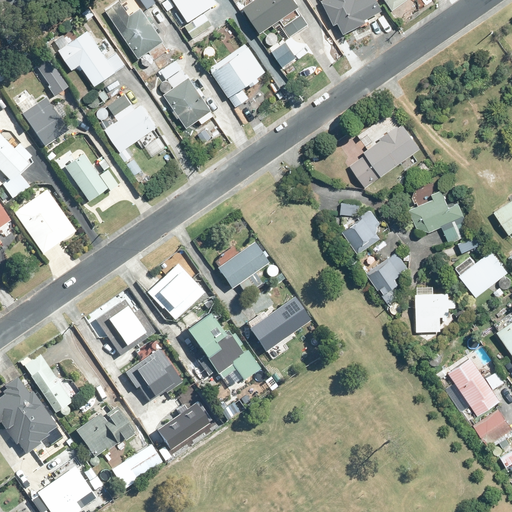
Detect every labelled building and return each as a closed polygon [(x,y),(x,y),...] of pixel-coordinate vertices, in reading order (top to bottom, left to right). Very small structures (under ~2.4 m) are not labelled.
[(216,0),(174,0),(190,24),(194,21),(195,23),(220,5),(216,0)] [(310,26),(300,11),(302,9),(295,0),(260,0),(245,11),(263,37),(281,24),(291,39),(310,26)] [(329,0),(323,3),(336,28),(341,26),(346,37),(369,25),(367,22),(385,13),(377,0),(363,0),(359,2),(357,0),(329,0)] [(386,0),(394,12),(411,0),(386,0)] [(166,43),(142,10),(131,18),(120,3),(106,13),(141,61),(166,43)] [(90,10),(83,15),(88,22),(95,16),(90,10)] [(57,44),(62,51),(60,52),(74,73),(82,67),(97,89),(127,68),(117,55),(109,61),(89,32),(70,46),(65,38),(57,44)] [(214,74),(213,74),(230,98),(229,99),(236,109),(250,99),(243,90),(267,73),(250,49),(249,49),(246,45),(210,69),(214,74)] [(164,55),(154,62),(160,70),(169,64),(164,55)] [(168,79),(182,70),(176,61),(161,71),(167,80),(168,79)] [(39,72),(50,90),(63,81),(51,64),(39,72)] [(5,69),(0,72),(0,82),(9,76),(5,69)] [(215,118),(213,114),(214,113),(190,80),(189,81),(183,72),(169,83),(175,91),(165,98),(189,131),(201,122),(204,127),(215,118)] [(105,92),(99,96),(105,104),(110,100),(105,92)] [(277,95),(281,100),(286,97),(282,92),(277,95)] [(124,94),(108,106),(116,118),(133,106),(124,94)] [(45,100),(21,116),(44,149),(68,132),(60,121),(67,116),(59,105),(52,109),(45,100)] [(143,106),(107,131),(123,154),(159,128),(143,106)] [(422,151),(404,126),(400,129),(400,128),(380,141),(382,142),(365,154),(366,156),(351,167),(366,190),(390,174),(393,177),(399,172),(397,169),(422,151)] [(0,137),(0,182),(5,179),(10,184),(28,167),(0,137)] [(51,152),(45,157),(49,162),(56,157),(51,152)] [(65,170),(88,204),(107,192),(84,157),(65,170)] [(99,177),(110,193),(118,187),(107,171),(99,177)] [(13,214),(42,256),(75,233),(47,191),(13,214)] [(435,201),(410,212),(419,230),(431,234),(466,218),(460,205),(450,209),(442,192),(433,197),(435,201)] [(511,204),(496,215),(510,237),(511,236),(511,204)] [(343,205),(342,216),(359,217),(360,206),(343,205)] [(0,245),(1,245),(0,243),(0,229),(10,223),(0,208),(0,245)] [(364,220),(344,233),(359,256),(382,240),(379,236),(379,227),(383,225),(373,211),(363,218),(364,220)] [(255,244),(217,270),(232,292),(239,287),(246,297),(263,286),(255,275),(270,265),(255,244)] [(35,250),(27,255),(31,261),(39,256),(35,250)] [(493,253),(461,278),(478,300),(510,275),(493,253)] [(396,297),(399,285),(401,284),(399,283),(400,278),(402,276),(401,275),(409,270),(398,254),(368,275),(389,306),(398,299),(396,297)] [(177,265),(146,293),(161,309),(163,307),(174,320),(203,293),(177,265)] [(501,288),(494,294),(499,300),(506,294),(501,288)] [(435,296),(435,289),(419,290),(419,297),(418,297),(418,334),(442,333),(442,319),(451,319),(450,310),(457,310),(457,302),(450,302),(450,296),(435,296)] [(205,300),(203,304),(206,308),(210,309),(214,307),(215,303),(213,299),(209,298),(205,300)] [(251,330),(248,332),(265,356),(311,323),(294,299),(265,320),(262,315),(247,325),(251,330)] [(123,300),(94,320),(119,356),(154,332),(138,309),(132,313),(123,300)] [(213,318),(188,334),(203,357),(189,366),(202,385),(218,375),(222,380),(235,370),(242,381),(260,369),(231,326),(223,332),(213,318)] [(451,326),(443,331),(447,336),(454,331),(451,326)] [(511,326),(499,335),(511,354),(511,326)] [(159,350),(124,373),(135,388),(142,383),(153,398),(166,388),(169,392),(182,383),(159,350)] [(284,357),(268,367),(277,381),(293,370),(284,357)] [(450,376),(479,420),(502,405),(474,360),(450,376)] [(48,368),(31,380),(55,416),(72,404),(48,368)] [(49,437),(47,435),(57,429),(32,394),(29,397),(17,379),(4,388),(6,392),(3,394),(4,397),(0,400),(0,425),(6,434),(7,433),(16,447),(19,445),(26,456),(41,446),(39,444),(49,437)] [(197,402),(155,430),(168,450),(211,421),(197,402)] [(234,403),(221,411),(228,423),(241,414),(234,403)] [(125,445),(134,439),(132,436),(134,434),(114,405),(74,433),(93,460),(106,451),(108,453),(123,442),(125,445)] [(511,428),(499,409),(474,427),(489,448),(511,432),(511,428)] [(69,448),(75,444),(71,439),(65,442),(69,448)] [(75,444),(69,448),(67,450),(73,458),(80,453),(75,444)] [(151,445),(124,462),(136,480),(163,463),(151,445)] [(511,454),(503,460),(508,469),(511,467),(511,454)] [(74,506),(91,493),(75,469),(36,496),(48,511),(52,511),(70,500),(74,506)] [(6,487),(0,491),(0,500),(2,504),(12,497),(6,487)]
